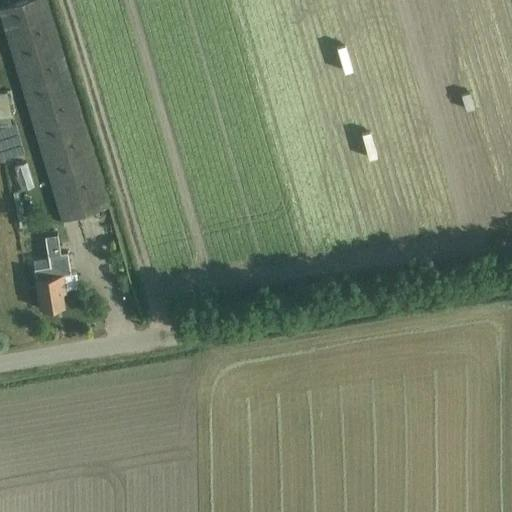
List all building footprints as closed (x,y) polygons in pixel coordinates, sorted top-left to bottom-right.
[(28,0),(0,8),(0,13),(55,202),(61,221),(107,207),(102,187),(46,0),(28,0)] [(0,92),(0,123),(1,128),(9,126),(7,115),(11,115),(6,92),(0,92)] [(16,128),(0,129),(0,158),(19,156),(16,128)] [(34,186),(26,163),(13,167),(21,191),(34,186)] [(63,292),(66,292),(58,235),(46,237),(49,256),(48,256),(51,276),(35,278),(40,309),(64,305),(63,292)]
